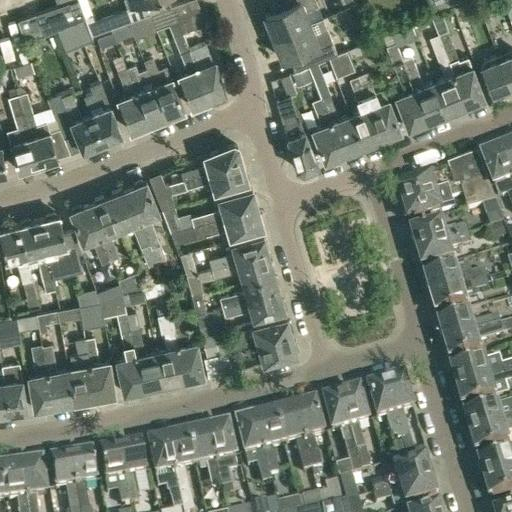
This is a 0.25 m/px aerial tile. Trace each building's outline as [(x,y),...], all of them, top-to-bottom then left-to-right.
[(84,17),(77,0),(73,0),(58,5),(36,13),(17,20),(25,41),(44,34),(84,18),(84,17)] [(87,0),(77,0),(84,17),(92,14),(87,0)] [(94,19),(92,14),(84,17),(84,18),(85,19),(86,24),(91,36),(110,29),(125,24),(127,23),(129,22),(138,19),(144,16),(140,5),(155,0),(123,0),(126,7),(94,19)] [(156,30),(169,25),(177,22),(176,18),(200,9),(196,0),(190,0),(151,15),(153,22),(156,30)] [(271,33),(273,38),(308,23),(303,12),(317,6),(314,0),(288,0),(290,4),(264,15),(265,19),(263,23),(267,31),(271,33)] [(425,0),(431,14),(467,0),(425,0)] [(474,0),(481,17),(504,7),(500,0),(474,0)] [(511,0),(500,0),(504,7),(510,19),(511,18),(511,0)] [(205,25),(200,9),(176,18),(177,22),(182,34),(205,25)] [(146,25),(153,22),(151,15),(150,14),(144,16),(138,19),(129,22),(134,35),(148,30),(146,25)] [(450,114),(458,111),(457,108),(464,105),(443,49),(437,34),(430,18),(411,25),(413,31),(424,27),(434,53),(443,77),(434,80),(440,96),(436,98),(442,114),(449,112),(450,114)] [(92,38),(91,36),(86,24),(85,19),(56,31),(63,49),(92,38)] [(188,50),(182,34),(177,22),(169,25),(180,53),(187,72),(178,75),(190,108),(193,107),(195,108),(201,106),(203,103),(208,100),(188,50)] [(110,29),(112,32),(115,41),(132,34),(127,23),(125,24),(110,29)] [(309,49),(314,63),(316,63),(337,54),(327,30),(313,35),(308,23),(273,38),(275,42),(273,47),(276,55),(281,56),(282,60),(309,49)] [(396,42),(394,43),(395,46),(415,37),(413,31),(411,25),(392,33),(396,42)] [(467,57),(457,61),(445,31),(437,34),(443,49),(464,105),(471,103),(472,105),(481,102),(479,99),(483,97),(467,57)] [(115,41),(112,32),(97,38),(100,46),(115,41)] [(364,33),(352,38),(355,45),(367,40),(364,33)] [(42,52),(38,41),(27,46),(32,56),(42,52)] [(394,43),(385,46),(403,93),(394,96),(407,128),(410,127),(411,130),(418,127),(417,124),(425,121),(403,65),(401,60),(395,46),(394,43)] [(204,44),(188,50),(208,100),(225,94),(212,61),(211,62),(204,44)] [(509,50),(497,55),(510,87),(511,86),(511,53),(511,54),(509,50)] [(479,66),(490,95),(493,94),(497,96),(502,93),(503,90),(510,87),(497,55),(483,61),(484,64),(479,66)] [(401,60),(403,65),(425,121),(431,118),(432,121),(441,118),(440,115),(442,114),(436,98),(440,96),(434,80),(421,85),(410,57),(401,60)] [(174,116),(180,114),(181,111),(183,111),(170,79),(162,82),(152,58),(143,61),(153,86),(165,117),(171,115),(174,116)] [(316,63),(314,63),(307,66),(320,98),(341,154),(348,152),(349,154),(357,151),(357,148),(359,147),(353,132),(347,115),(338,119),(316,63)] [(165,117),(153,86),(143,89),(133,65),(125,68),(148,124),(154,122),(157,123),(162,121),(163,118),(165,117)] [(307,67),(292,73),(297,86),(312,80),(307,67)] [(141,127),(148,124),(125,68),(116,72),(126,96),(117,100),(130,131),(131,130),(134,132),(140,130),(141,127)] [(347,115),(353,132),(359,147),(366,145),(367,147),(375,144),(374,141),(381,139),(359,82),(357,76),(348,80),(360,110),(347,115)] [(368,79),(359,82),(381,139),(388,136),(389,138),(397,135),(396,132),(399,131),(386,99),(382,89),(374,92),(368,79)] [(89,113),(102,145),(116,139),(115,137),(121,134),(100,82),(89,86),(98,109),(89,113)] [(23,112),(38,164),(46,162),(47,164),(56,161),(56,159),(58,158),(50,130),(46,121),(37,124),(28,91),(25,92),(18,94),(23,112)] [(86,148),(88,151),(102,145),(89,113),(80,117),(71,93),(60,97),(47,102),(63,139),(75,134),(81,150),(86,148)] [(7,129),(19,170),(20,169),(21,172),(30,169),(29,167),(38,164),(23,112),(18,94),(8,97),(17,127),(7,129)] [(302,172),(317,166),(294,109),(291,97),(276,102),(296,169),(302,172)] [(327,162),(334,159),(334,157),(341,154),(320,98),(311,102),(321,126),(311,129),(324,161),(326,160),(327,162)] [(511,141),(506,143),(507,146),(500,149),(511,179),(511,141)] [(206,165),(180,172),(183,181),(241,163),(236,146),(233,144),(204,156),(206,165)] [(493,151),(492,149),(484,152),(485,154),(482,156),(497,195),(501,197),(507,195),(511,206),(511,179),(500,149),(493,151)] [(400,192),(403,203),(456,187),(487,178),(478,154),(450,166),(451,170),(428,177),(425,176),(418,178),(417,180),(404,184),(400,192)] [(243,170),(241,163),(183,181),(168,185),(170,193),(210,181),(213,191),(247,182),(246,180),(248,177),(246,172),(243,170)] [(161,210),(174,206),(170,193),(168,185),(164,186),(160,173),(149,178),(161,210)] [(483,205),(496,201),(487,178),(456,187),(403,203),(405,210),(403,210),(406,219),(408,218),(409,221),(455,208),(452,198),(464,195),(469,209),(483,205)] [(128,188),(149,244),(157,263),(165,260),(149,217),(158,213),(145,181),(143,182),(142,180),(134,184),(134,186),(128,188)] [(149,244),(128,188),(120,191),(119,189),(111,193),(112,195),(110,196),(116,212),(112,213),(118,229),(130,224),(147,267),(157,263),(149,244)] [(191,219),(193,227),(257,208),(251,188),(218,199),(221,210),(191,219)] [(95,201),(88,204),(109,260),(118,257),(108,233),(118,229),(112,213),(116,212),(110,196),(103,198),(102,196),(94,199),(95,201)] [(500,212),(496,201),(483,205),(487,217),(500,212)] [(109,260),(88,204),(80,207),(79,205),(72,208),(72,210),(69,211),(82,244),(91,240),(101,263),(109,260)] [(181,231),(174,206),(161,210),(170,234),(181,231)] [(262,227),(257,208),(193,227),(181,231),(170,234),(174,242),(201,234),(226,226),(229,237),(262,227)] [(45,218),(38,220),(51,276),(61,273),(55,249),(65,246),(73,269),(86,266),(73,230),(63,233),(58,215),(54,216),(53,214),(45,216),(45,218)] [(21,224),(18,225),(27,263),(37,260),(44,292),(54,289),(51,276),(38,220),(30,222),(30,220),(20,222),(21,224)] [(415,241),(417,249),(468,234),(466,224),(445,230),(442,221),(412,230),(412,233),(410,235),(412,240),(415,241)] [(15,258),(25,297),(35,294),(27,263),(18,225),(10,227),(10,224),(0,227),(1,229),(0,229),(0,238),(6,261),(15,258)] [(502,224),(490,228),(494,240),(507,235),(502,224)] [(471,244),(468,234),(417,249),(419,257),(417,258),(419,265),(422,266),(423,269),(454,260),(451,250),(471,244)] [(209,260),(210,264),(211,269),(250,259),(249,257),(258,254),(259,258),(268,255),(265,247),(267,244),(266,238),(263,237),(262,236),(231,244),(234,253),(209,260)] [(179,254),(186,277),(197,274),(190,251),(179,254)] [(242,281),(273,273),(272,270),(274,267),(272,261),(269,259),(268,255),(259,258),(258,254),(249,257),(250,259),(211,269),(214,278),(239,271),(242,281)] [(429,288),(431,295),(486,279),(484,270),(471,274),(468,264),(425,276),(425,278),(424,279),(427,289),(429,288)] [(117,279),(119,283),(123,293),(142,285),(136,272),(117,279)] [(277,277),(273,275),(273,273),(242,281),(245,291),(220,299),(222,307),(261,297),(261,299),(270,296),(269,293),(278,290),(277,286),(279,283),(277,277)] [(199,282),(197,274),(186,277),(191,295),(201,292),(202,292),(199,282)] [(433,302),(431,303),(434,313),(435,312),(436,315),(468,306),(465,296),(489,289),(486,279),(431,295),(433,302)] [(165,292),(162,281),(141,288),(144,298),(165,292)] [(100,302),(123,293),(119,283),(96,292),(100,302)] [(254,319),(284,310),(284,308),(285,306),(283,300),(280,298),(278,290),(269,293),(270,296),(261,299),(261,297),(222,307),(225,317),(251,309),(254,319)] [(204,312),(201,292),(191,295),(195,315),(204,312)] [(81,317),(83,328),(104,325),(100,303),(79,306),(81,317)] [(59,321),(81,317),(79,306),(57,310),(59,321)] [(57,310),(36,314),(38,327),(39,333),(47,331),(45,324),(59,321),(57,310)] [(170,313),(172,321),(184,379),(191,378),(191,380),(200,378),(200,376),(203,375),(196,342),(189,343),(183,310),(170,313)] [(202,336),(213,332),(224,329),(218,310),(195,316),(201,336),(202,336)] [(130,330),(127,314),(126,314),(125,311),(116,313),(120,332),(126,357),(116,360),(123,393),(126,392),(126,395),(135,393),(135,390),(142,389),(130,330)] [(162,367),(158,350),(144,353),(135,312),(127,314),(130,330),(142,389),(150,387),(150,389),(158,387),(158,385),(161,384),(157,367),(162,367)] [(162,367),(157,367),(161,384),(168,383),(168,385),(176,383),(176,381),(184,379),(172,321),(170,313),(157,315),(160,333),(164,332),(167,348),(158,350),(162,367)] [(443,334),(445,342),(500,325),(497,316),(473,323),(470,313),(439,323),(439,325),(437,325),(440,335),(443,334)] [(18,330),(38,327),(36,314),(16,318),(18,330)] [(0,336),(18,334),(15,318),(0,320),(0,336)] [(286,318),(252,327),(240,330),(243,340),(227,344),(229,352),(291,335),(290,330),(292,330),(290,321),(287,322),(286,318)] [(444,349),(447,359),(449,358),(450,360),(481,351),(478,342),(503,335),(511,331),(511,321),(500,325),(445,342),(447,348),(444,349)] [(217,353),(213,332),(202,336),(206,356),(217,353)] [(293,341),(291,335),(229,352),(204,359),(207,376),(238,369),(236,359),(260,353),(263,363),(294,355),(296,352),(295,348),(297,347),(295,340),(293,341)] [(93,338),(85,339),(95,398),(102,396),(103,399),(111,398),(111,395),(114,395),(108,361),(98,363),(93,338)] [(69,385),(72,402),(78,401),(79,403),(87,402),(87,399),(95,398),(85,339),(75,341),(77,355),(69,356),(71,368),(70,368),(73,384),(69,385)] [(73,384),(70,368),(57,370),(52,345),(42,346),(53,405),(60,404),(60,406),(69,405),(69,403),(72,402),(69,385),(73,384)] [(34,348),(38,373),(27,375),(33,408),(36,408),(37,410),(45,409),(45,407),(53,405),(42,346),(34,348)] [(453,370),(451,372),(453,379),(456,380),(458,387),(511,371),(511,361),(503,365),(500,354),(453,369),(453,370)] [(25,410),(18,367),(18,363),(1,365),(2,375),(3,381),(8,412),(12,412),(13,414),(22,413),(22,410),(25,410)] [(464,407),(496,398),(509,394),(506,383),(511,381),(511,371),(458,387),(460,394),(458,396),(460,402),(463,403),(464,407)] [(0,416),(8,415),(8,412),(3,381),(2,375),(0,375),(0,416)] [(389,380),(385,381),(402,438),(407,457),(414,455),(408,433),(402,412),(412,409),(403,378),(396,375),(389,377),(389,380)] [(402,438),(385,381),(378,383),(378,380),(369,383),(370,385),(366,386),(376,419),(386,416),(392,437),(396,436),(397,440),(402,438)] [(346,392),(339,394),(361,469),(369,466),(364,449),(357,425),(367,422),(358,389),(355,389),(354,387),(345,389),(346,392)] [(332,393),(323,396),(324,398),(321,399),(330,432),(340,429),(352,471),(361,469),(339,394),(333,395),(332,393)] [(302,404),(296,405),(312,468),(321,465),(313,436),(322,434),(313,401),(310,401),(310,399),(301,402),(302,404)] [(511,400),(498,405),(466,414),(467,417),(465,419),(467,426),(470,427),(472,434),(511,421),(511,400)] [(277,411),(286,444),(295,441),(303,470),(312,468),(296,405),(287,408),(287,405),(278,408),(278,410),(277,411)] [(272,448),(286,444),(277,411),(269,413),(268,411),(260,413),(260,415),(253,417),(268,475),(278,472),(272,448)] [(268,475),(253,417),(246,419),(245,417),(237,419),(238,421),(235,422),(243,455),(244,455),(247,466),(256,463),(259,477),(261,483),(270,481),(268,475)] [(472,442),(474,448),(476,449),(478,453),(510,444),(507,433),(511,431),(511,421),(472,434),(474,440),(472,442)] [(215,427),(206,429),(220,487),(230,485),(227,471),(237,468),(227,424),(224,424),(224,422),(214,425),(215,427)] [(188,433),(192,450),(196,466),(205,464),(211,489),(220,487),(206,429),(200,430),(200,428),(191,430),(191,432),(188,433)] [(184,469),(196,466),(192,450),(188,433),(183,434),(182,431),(173,434),(173,436),(166,438),(179,496),(181,506),(182,511),(184,511),(192,510),(189,494),(184,469)] [(157,487),(167,485),(172,508),(181,506),(179,496),(166,438),(158,440),(158,437),(150,439),(151,442),(147,442),(157,487)] [(128,446),(119,447),(129,502),(130,502),(139,501),(134,475),(145,473),(139,443),(136,444),(136,441),(128,443),(128,446)] [(130,502),(129,502),(119,447),(110,449),(110,446),(100,448),(101,451),(99,451),(105,481),(116,479),(121,504),(117,505),(117,511),(122,511),(131,510),(130,502)] [(89,511),(89,510),(85,485),(96,483),(91,452),(88,453),(87,451),(79,452),(79,454),(70,456),(78,511),(89,511)] [(481,471),(483,472),(485,480),(511,471),(511,451),(480,461),(480,463),(479,464),(481,471)] [(66,488),(70,511),(78,511),(70,456),(61,457),(61,455),(52,457),(52,459),(50,459),(54,490),(66,488)] [(427,468),(430,467),(427,458),(425,459),(424,457),(393,466),(396,475),(371,483),(374,492),(429,477),(427,468)] [(29,462),(22,463),(28,511),(37,511),(35,496),(47,494),(41,461),(38,461),(38,459),(28,460),(29,462)] [(28,511),(22,463),(14,465),(14,463),(4,464),(4,466),(2,466),(7,500),(17,498),(19,511),(28,511)] [(486,487),(488,495),(490,495),(491,499),(511,492),(511,471),(485,480),(487,486),(486,487)] [(339,478),(345,500),(345,501),(357,497),(351,475),(339,478)] [(431,483),(429,477),(374,492),(373,493),(375,502),(390,498),(393,508),(435,495),(435,492),(437,492),(434,482),(431,483)] [(318,492),(321,505),(342,500),(336,480),(325,482),(326,490),(318,492)] [(300,509),(318,506),(321,505),(318,492),(297,497),(300,509)] [(278,511),(286,511),(297,510),(300,509),(297,497),(277,502),(279,511),(278,511)] [(361,511),(357,497),(345,501),(348,511),(361,511)] [(276,498),(265,500),(267,511),(278,511),(279,511),(277,502),(276,498)] [(267,511),(265,500),(264,499),(252,501),(254,511),(267,511)] [(345,500),(342,500),(321,505),(322,511),(348,511),(345,501),(345,500)] [(237,505),(238,511),(251,511),(250,503),(237,505)] [(442,511),(441,504),(438,505),(438,503),(406,511),(442,511)]
